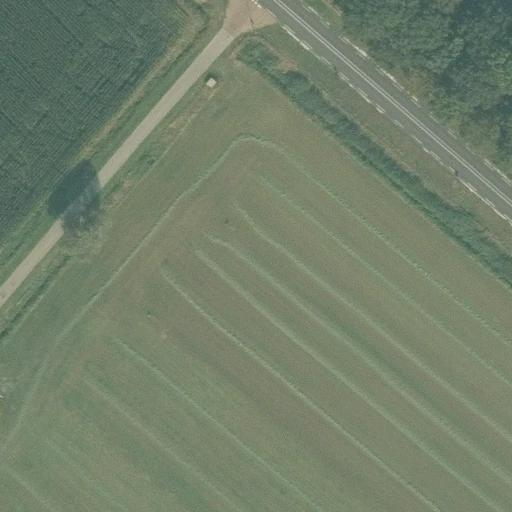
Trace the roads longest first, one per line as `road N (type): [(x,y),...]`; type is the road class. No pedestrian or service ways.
road 1 (unclassified): [(0,297),(256,0)]
road 2 (primary): [(511,204),(272,0)]
road 3 (unclassified): [(511,85),(411,0)]
